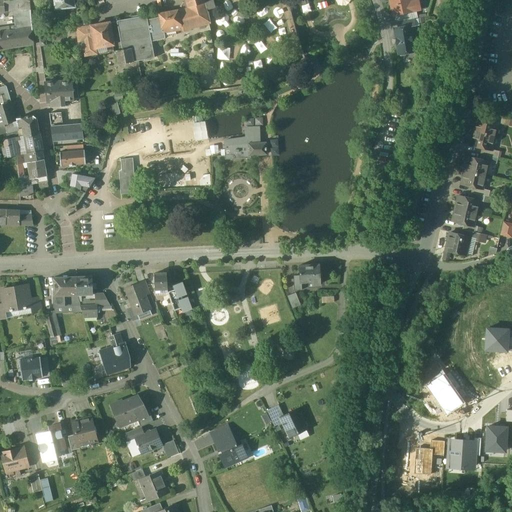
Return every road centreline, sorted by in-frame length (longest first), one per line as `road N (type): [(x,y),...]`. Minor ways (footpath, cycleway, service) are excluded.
road 1 (residential): [(485,0),(417,261)]
road 2 (residential): [(97,260),(353,249)]
road 3 (residential): [(374,0),(393,91),(353,249)]
road 4 (residential): [(382,382),(430,430),(471,421),(511,384)]
road 5 (residential): [(149,378),(191,454),(205,511)]
road 6 (residential): [(373,511),(382,382)]
road 7 (residential): [(97,260),(149,378)]
road 8 (residential): [(382,382),(417,261)]
